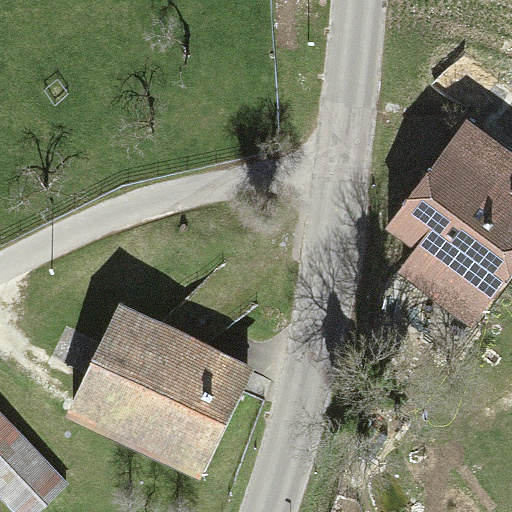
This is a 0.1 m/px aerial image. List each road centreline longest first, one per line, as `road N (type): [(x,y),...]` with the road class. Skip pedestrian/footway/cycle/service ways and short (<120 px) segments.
road 1 (tertiary): [(358,0),(321,317),(267,511)]
road 2 (track): [(0,272),(142,200),(339,166)]
